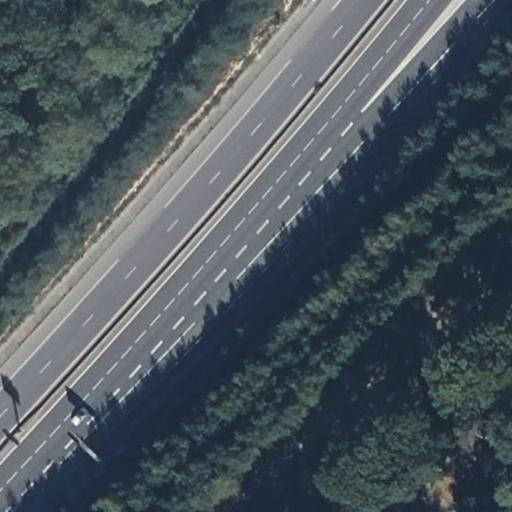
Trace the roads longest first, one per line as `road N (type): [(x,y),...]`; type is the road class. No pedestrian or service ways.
road 1 (motorway): [(361,0),(217,179),(0,418)]
road 2 (motorway): [(0,493),(341,107)]
road 3 (motorway): [(341,107),(416,65),(477,0)]
road 4 (motorway): [(341,107),(429,0)]
